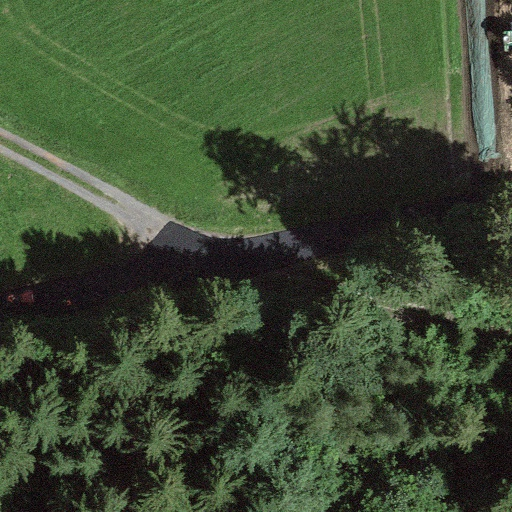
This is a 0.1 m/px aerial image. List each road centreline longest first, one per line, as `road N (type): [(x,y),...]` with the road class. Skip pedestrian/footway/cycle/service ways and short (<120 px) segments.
road 1 (unclassified): [(511,207),(0,310)]
road 2 (track): [(235,262),(511,324)]
road 3 (track): [(235,262),(0,143)]
